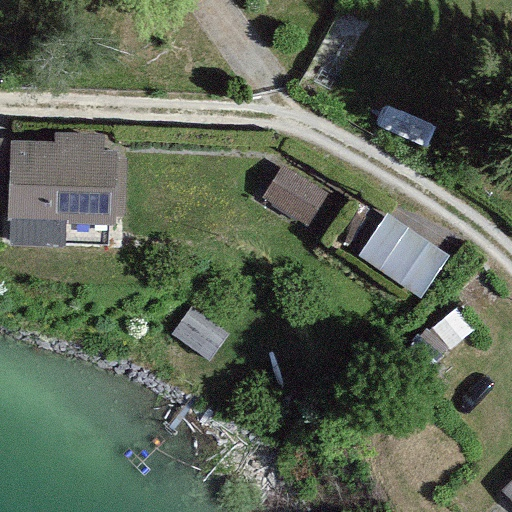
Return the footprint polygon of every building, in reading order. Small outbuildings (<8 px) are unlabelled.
[(119,245),(121,151),(103,151),(103,135),(57,134),(57,143),(14,142),(12,242),(119,245)] [(319,195),(280,169),(260,199),(299,225),(319,195)] [(387,212),(359,255),(424,297),(452,254),(387,212)] [(214,334),(188,315),(174,335),(201,353),(214,334)] [(511,485),(503,495),(511,503),(511,485)]
